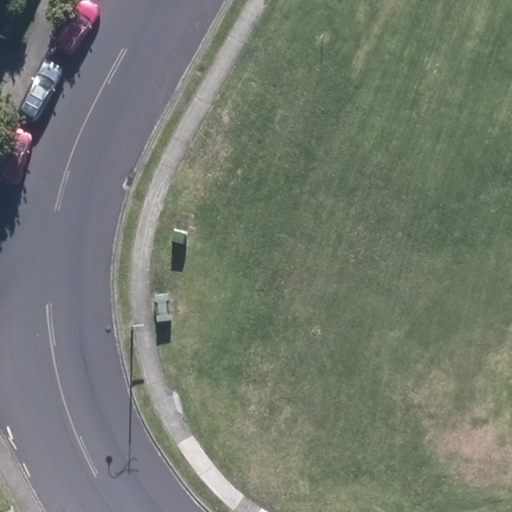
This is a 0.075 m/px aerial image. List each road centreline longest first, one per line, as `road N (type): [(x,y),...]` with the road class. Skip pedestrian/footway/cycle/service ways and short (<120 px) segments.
road 1 (residential): [(49,318),(57,209),(69,165),(151,0)]
road 2 (residential): [(117,511),(70,422),(49,318)]
